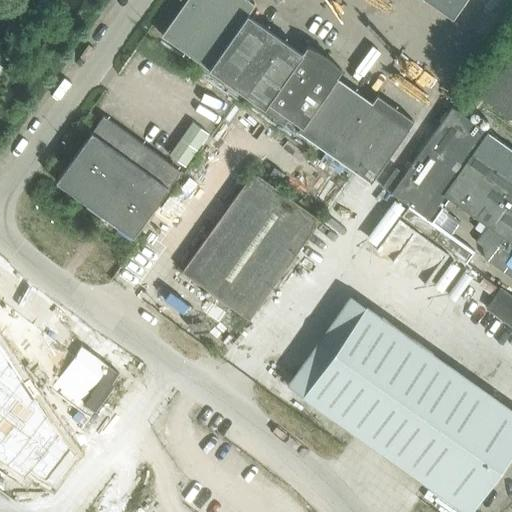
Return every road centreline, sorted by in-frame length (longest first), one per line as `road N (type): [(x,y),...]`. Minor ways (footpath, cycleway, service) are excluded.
road 1 (unclassified): [(350,511),(309,466),(53,281),(0,233)]
road 2 (unclassified): [(0,203),(140,0)]
